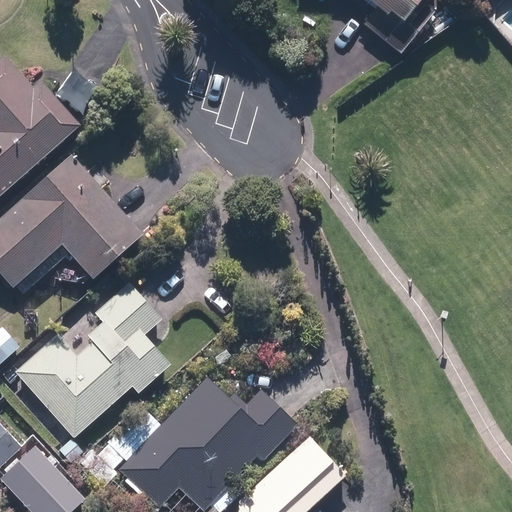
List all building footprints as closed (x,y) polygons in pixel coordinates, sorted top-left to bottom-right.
[(365,0),(376,8),(362,24),(375,35),(402,57),(437,15),(427,7),(431,0),(365,0)] [(464,0),(436,0),(455,15),(466,1),(464,0)] [(0,203),(81,125),(40,83),(32,91),(4,62),(0,66),(0,203)] [(0,283),(9,294),(61,247),(91,281),(141,236),(78,166),(69,157),(0,220),(0,283)] [(91,341),(76,354),(60,335),(15,375),(72,438),(116,399),(131,386),(141,396),(173,368),(145,337),(164,320),(130,281),(93,314),(102,324),(88,337),(91,341)] [(0,368),(21,348),(2,327),(0,329),(0,368)] [(204,511),(260,454),(266,459),(298,425),(261,390),(245,406),(233,394),(228,400),(206,379),(117,470),(158,509),(179,488),(204,511)] [(0,470),(24,448),(0,423),(0,470)] [(307,511),(346,478),(310,439),(239,502),(238,511),(307,511)] [(74,511),(85,502),(35,448),(1,480),(31,511),(74,511)]
